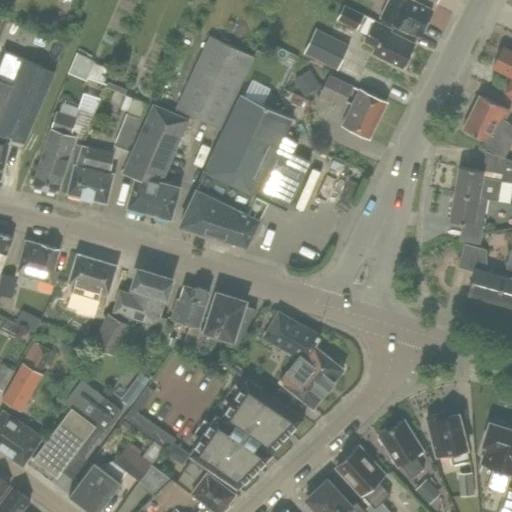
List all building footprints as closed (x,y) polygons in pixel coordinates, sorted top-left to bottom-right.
[(419,35),(432,9),(414,0),(388,0),(381,16),(393,22),(393,24),(407,31),(408,29),(419,35)] [(357,29),(364,14),(344,4),(336,19),(357,29)] [(403,67),(415,44),(391,32),(392,29),(374,20),(364,41),(375,46),(373,52),(403,67)] [(338,69),(350,45),(316,28),(304,52),(338,69)] [(209,34),(175,107),(221,128),(255,55),(209,34)] [(511,49),(503,45),(493,67),(511,76),(503,92),(511,95),(511,49)] [(25,141),(55,70),(4,49),(0,60),(0,177),(1,178),(11,138),(25,141)] [(104,82),(109,67),(94,62),(89,77),(104,82)] [(310,69),(295,79),(305,94),(320,85),(310,69)] [(343,105),(353,85),(329,73),(319,94),(343,105)] [(359,88),(342,123),(369,136),(386,102),(359,88)] [(310,160),(292,152),(298,141),(284,134),(292,117),(241,92),(181,220),(181,222),(183,224),(247,244),(268,201),(286,209),(310,160)] [(487,140),(489,146),(503,153),(511,136),(511,131),(510,127),(507,122),(504,121),(510,109),(480,94),(463,128),(487,140)] [(140,117),(146,103),(133,97),(127,112),(126,111),(113,144),(127,150),(140,117)] [(57,190),(74,139),(81,141),(94,111),(63,101),(60,112),(57,111),(52,128),(51,128),(33,184),(57,190)] [(127,205),(171,217),(180,185),(161,180),(189,118),(153,103),(123,171),(136,174),(127,205)] [(107,201),(113,172),(109,171),(114,151),(88,145),(89,144),(76,142),(71,163),(74,163),(68,192),(107,201)] [(511,181),(511,159),(506,156),(486,153),(484,164),(483,169),(460,165),(455,192),(478,196),(487,198),(487,197),(498,199),(501,179),(511,181)] [(478,196),(455,192),(450,219),(462,222),(459,239),(480,243),(483,225),(482,224),(486,204),(487,198),(478,196)] [(0,268),(13,236),(0,232),(0,268)] [(63,249),(26,239),(17,272),(59,284),(62,272),(57,271),(63,249)] [(504,275),(486,270),(485,248),(464,242),(457,266),(474,271),(468,292),(497,300),(504,275)] [(511,248),(504,275),(497,300),(511,304),(511,248)] [(117,264),(77,252),(69,281),(74,283),(69,302),(103,312),(117,264)] [(165,298),(171,278),(157,274),(158,274),(144,269),(141,269),(139,270),(137,271),(136,273),(132,288),(131,287),(130,290),(119,287),(112,310),(113,310),(112,313),(107,310),(91,342),(114,355),(131,323),(129,322),(130,316),(145,320),(143,327),(160,332),(160,330),(162,330),(166,316),(161,314),(166,298),(165,298)] [(0,281),(0,293),(12,297),(18,276),(3,272),(0,281)] [(193,287),(184,284),(177,305),(174,304),(170,316),(190,323),(184,343),(194,346),(200,326),(198,325),(209,292),(207,289),(196,285),(193,287)] [(237,345),(255,310),(255,309),(255,308),(254,307),(243,304),(244,300),(217,292),(200,348),(211,351),(216,336),(230,340),(230,343),(237,345)] [(278,310),(264,336),(298,356),(281,377),(315,404),(343,368),(314,344),(320,334),(278,310)] [(0,328),(15,336),(20,327),(5,319),(0,328)] [(169,336),(172,325),(165,322),(159,340),(173,346),(176,338),(169,336)] [(41,372),(52,351),(35,341),(23,362),(22,361),(1,398),(22,410),(43,373),(41,372)] [(0,367),(0,387),(3,390),(14,370),(3,363),(0,367)] [(87,379),(94,370),(86,365),(80,374),(87,379)] [(130,404),(149,377),(141,372),(122,398),(130,404)] [(189,453),(238,486),(257,468),(274,451),(270,448),(304,416),(246,377),(220,415),(216,412),(189,453)] [(70,407),(32,457),(56,476),(62,468),(69,473),(83,456),(102,429),(106,432),(110,426),(108,425),(120,409),(102,395),(80,378),(63,401),(70,407)] [(125,415),(170,446),(175,438),(137,411),(140,407),(142,409),(155,390),(146,385),(125,415)] [(0,413),(0,448),(23,464),(42,436),(3,409),(0,413)] [(469,459),(458,412),(442,416),(441,412),(427,415),(437,456),(450,452),(453,463),(469,459)] [(422,449),(404,419),(378,434),(397,465),(401,462),(409,476),(423,467),(414,454),(422,449)] [(511,429),(507,428),(505,422),(496,419),(492,423),(490,422),(481,451),(485,452),(482,463),(493,466),(486,488),(504,494),(511,472),(511,471),(511,429)] [(149,462),(138,453),(126,444),(113,460),(100,465),(93,460),(68,494),(91,511),(97,511),(121,481),(128,471),(139,479),(149,462)] [(391,511),(381,500),(392,491),(379,477),(386,472),(361,444),(343,459),(348,465),(341,471),(370,504),(364,509),(366,511),(391,511)] [(198,480),(190,491),(202,500),(217,511),(221,511),(236,492),(206,469),(205,470),(191,460),(184,469),(198,480)] [(139,479),(136,482),(152,495),(170,477),(151,463),(150,462),(149,462),(139,479)] [(458,473),(460,495),(474,494),(473,472),(458,473)] [(0,495),(9,483),(0,476),(0,495)] [(189,511),(202,500),(190,491),(170,477),(152,495),(138,509),(142,511),(189,511)] [(414,489),(429,503),(440,492),(426,477),(414,489)] [(311,494),(307,497),(319,511),(366,511),(356,500),(350,505),(327,479),(320,486),(316,484),(310,490),(311,494)] [(511,511),(511,510),(511,486),(507,485),(498,511),(511,511)] [(19,511),(29,499),(12,486),(0,501),(0,511),(19,511)]
